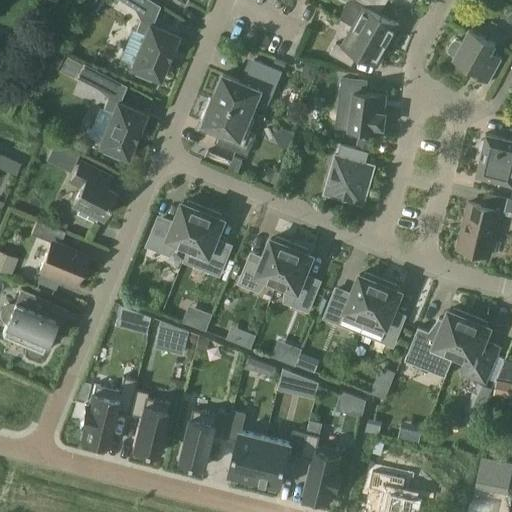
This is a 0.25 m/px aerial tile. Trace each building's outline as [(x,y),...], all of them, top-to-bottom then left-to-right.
[(347,0),(346,1),(340,18),(352,25),(369,34),(386,44),(392,34),(394,35),(400,24),(380,13),(386,3),(380,0),(347,0)] [(131,28),(119,58),(132,63),(131,66),(138,69),(136,73),(150,79),(152,75),(159,77),(159,76),(167,58),(172,46),(177,33),(159,26),(152,23),(140,18),(135,29),(135,30),(131,28)] [(381,53),(386,44),(369,34),(352,25),(341,45),(336,41),(330,52),(351,64),(357,54),(377,65),(383,55),(381,53)] [(448,47),(448,52),(452,56),(453,56),(453,57),(475,69),(473,74),(488,82),(502,58),(491,52),(495,43),(469,29),(462,42),(460,41),(455,39),(452,42),(448,47)] [(53,48),(46,62),(56,67),(63,54),(53,48)] [(223,72),(213,97),(251,113),(258,98),(269,102),(282,70),(254,58),(245,81),(223,72)] [(76,77),(100,90),(108,75),(83,62),(76,77)] [(383,126),(385,112),(383,111),(385,94),(365,92),(366,80),(343,76),(339,103),(353,105),(350,128),(380,131),(381,126),(383,126)] [(99,106),(87,136),(100,141),(99,144),(105,147),(104,151),(118,157),(120,153),(127,155),(135,136),(140,124),(145,112),(120,101),(107,96),(103,107),(99,106)] [(245,129),(251,113),(213,97),(202,122),(224,131),(220,142),(247,154),(256,133),(245,129)] [(54,127),(44,123),(41,129),(51,134),(54,127)] [(511,184),(511,138),(486,132),(485,138),(482,138),(480,147),(482,149),(475,176),(511,184)] [(359,137),(356,146),(369,150),(372,141),(359,137)] [(55,144),(48,159),(70,170),(77,155),(55,144)] [(365,162),(369,151),(347,144),(343,156),(335,154),(327,182),(334,195),(363,203),(371,173),(365,162)] [(20,163),(0,153),(0,154),(0,166),(15,173),(20,163)] [(243,159),(234,155),(228,168),(237,172),(243,159)] [(96,221),(99,214),(103,216),(116,190),(97,181),(102,170),(81,160),(70,180),(81,185),(73,201),(80,205),(77,211),(96,221)] [(264,166),(259,177),(270,182),(275,171),(264,166)] [(179,242),(189,246),(205,207),(187,200),(186,203),(183,202),(173,226),(157,220),(148,244),(170,254),(179,242)] [(469,201),(458,247),(489,255),(501,209),(469,201)] [(229,249),(214,243),(224,218),(221,217),(222,214),(205,207),(189,246),(183,259),(219,273),(229,249)] [(40,268),(59,276),(75,283),(86,254),(60,243),(65,230),(37,218),(31,232),(51,241),(40,268)] [(268,278),(277,282),(293,243),(276,235),(274,239),(271,238),(261,262),(250,257),(240,282),(259,289),(268,278)] [(293,243),(277,282),(287,286),(285,300),(308,309),(318,285),(303,279),(313,254),(310,253),(311,250),(293,243)] [(325,316),(361,331),(366,318),(382,279),(364,271),(363,275),(360,273),(350,298),(335,292),(325,316)] [(403,319),(392,315),(401,290),(398,289),(400,286),(382,279),(366,318),(361,331),(393,344),(403,319)] [(59,321),(64,308),(65,305),(21,287),(2,331),(27,342),(26,345),(25,347),(25,349),(26,350),(26,351),(27,352),(28,353),(29,354),(30,355),(31,355),(32,356),(34,356),(35,356),(36,355),(37,355),(39,354),(40,353),(41,352),(42,348),(46,350),(54,331),(50,329),(54,319),(59,321)] [(418,325),(405,359),(446,375),(454,355),(455,354),(471,314),(453,307),(452,311),(448,309),(445,318),(439,316),(428,330),(418,325)] [(136,309),(131,328),(147,332),(152,316),(136,309)] [(202,309),(195,326),(206,330),(213,313),(202,309)] [(500,346),(485,340),(490,326),(487,325),(488,322),(471,314),(455,354),(464,358),(463,372),(485,381),(500,346)] [(188,330),(162,320),(155,346),(183,352),(188,330)] [(248,331),(243,344),(251,347),(256,334),(248,331)] [(200,338),(198,345),(206,347),(208,340),(200,338)] [(289,343),(283,360),(295,365),(301,351),(302,348),(289,343)] [(260,358),(248,353),(245,367),(258,370),(260,358)] [(380,365),(375,378),(391,384),(396,371),(380,365)] [(85,404),(80,424),(84,425),(81,436),(107,443),(116,409),(128,412),(134,388),(137,379),(123,375),(119,389),(94,383),(89,405),(85,404)] [(315,397),(319,381),(306,376),(302,393),(315,397)] [(511,382),(497,379),(494,393),(511,396),(511,382)] [(477,381),(465,409),(480,416),(483,409),(492,388),(477,381)] [(134,388),(128,412),(140,415),(132,447),(157,453),(170,402),(146,396),(147,391),(134,388)] [(193,408),(181,459),(206,465),(214,434),(226,437),(232,412),(218,409),(217,414),(193,408)] [(232,412),(226,437),(238,440),(229,473),(255,480),(266,436),(242,430),(246,411),(233,408),(232,412)] [(380,424),(369,421),(366,431),(378,434),(380,424)] [(290,442),(266,436),(255,480),(280,486),(289,452),(301,455),(307,431),(293,428),(290,442)] [(307,431),(301,455),(313,458),(304,492),(331,499),(333,488),(337,489),(342,468),(338,467),(343,450),(318,444),(320,434),(307,431)] [(448,447),(442,476),(471,482),(477,453),(448,447)] [(505,492),(511,460),(511,459),(510,459),(481,454),(476,485),(505,492)] [(374,469),(370,486),(392,491),(387,511),(419,511),(423,496),(402,491),(405,476),(374,469)]
